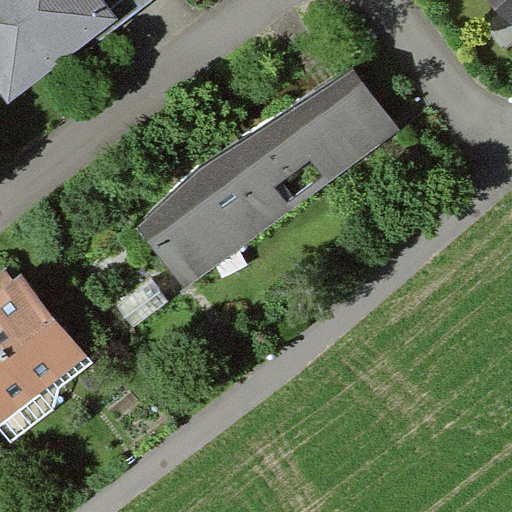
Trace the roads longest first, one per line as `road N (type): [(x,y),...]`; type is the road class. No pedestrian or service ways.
road 1 (residential): [(84,511),(511,174)]
road 2 (residential): [(0,210),(264,0)]
road 3 (residential): [(393,0),(511,148)]
